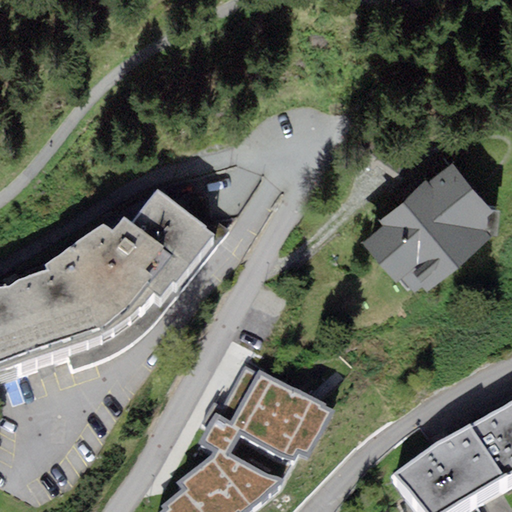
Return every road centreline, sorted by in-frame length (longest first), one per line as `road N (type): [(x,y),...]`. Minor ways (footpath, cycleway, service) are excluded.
road 1 (residential): [(311,165),(144,473),(115,511)]
road 2 (residential): [(311,165),(277,150),(163,182),(0,274)]
road 3 (residential): [(307,511),(388,439),(511,372)]
